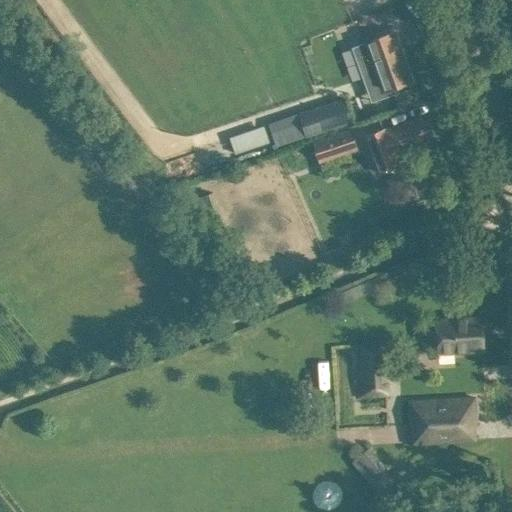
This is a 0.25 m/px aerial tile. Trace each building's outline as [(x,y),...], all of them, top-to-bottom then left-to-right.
[(386,0),(379,0),(357,8),(364,27),(392,17),(386,0)] [(369,59),(382,97),(398,92),(396,86),(410,81),(398,49),(369,59)] [(298,112),(306,137),(351,122),(343,97),(298,112)] [(428,140),(420,118),(385,130),(384,128),(365,135),(379,172),(397,166),(393,155),(404,151),(404,149),(428,140)] [(350,129),(312,142),(319,161),(348,151),(345,144),(354,141),(350,129)] [(378,233),(341,249),(347,262),(384,246),(378,233)] [(343,304),(376,289),(371,278),(338,293),(343,304)] [(437,350),(437,353),(482,350),(480,316),(435,318),(436,325),(422,326),(423,351),(437,350)] [(387,395),(384,342),(357,343),(360,396),(387,395)] [(475,396),(406,400),(408,427),(410,427),(411,443),(476,439),(475,422),(476,421),(475,396)] [(353,461),(379,492),(395,479),(369,447),(353,461)] [(352,486),(363,482),(358,468),(347,472),(352,486)]
